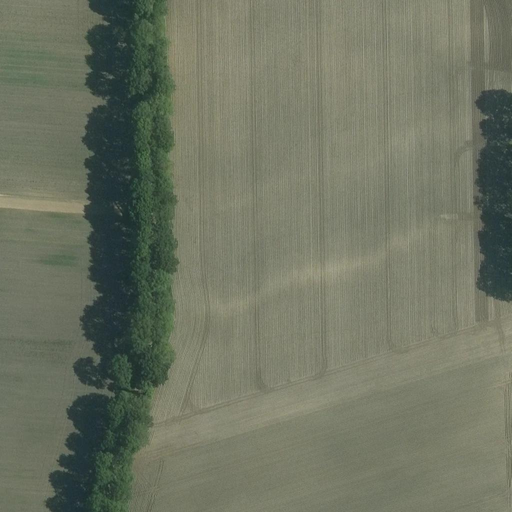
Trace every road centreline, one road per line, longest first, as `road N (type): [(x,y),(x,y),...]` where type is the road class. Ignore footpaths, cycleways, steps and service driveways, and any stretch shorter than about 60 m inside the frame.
road 1 (unclassified): [(105,511),(155,312),(150,0)]
road 2 (track): [(0,202),(153,213)]
